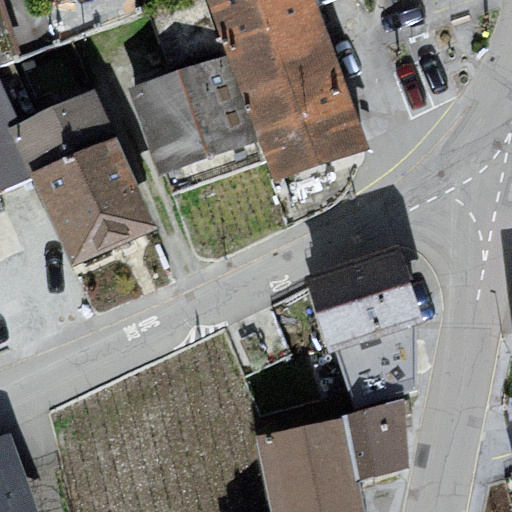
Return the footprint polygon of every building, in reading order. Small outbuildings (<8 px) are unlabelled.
[(2,0),(0,0),(0,78),(27,69),(2,0)] [(218,0),(291,203),(390,168),(329,0),(218,0)] [(235,65),(141,98),(177,197),(271,164),(235,65)] [(109,104),(26,141),(91,288),(175,251),(109,104)] [(0,157),(0,274),(0,275),(0,274),(0,219),(24,208),(0,157)] [(401,260),(314,290),(342,370),(429,341),(401,260)] [(417,419),(271,447),(283,511),(380,511),(378,495),(429,486),(417,419)] [(46,511),(22,445),(0,452),(0,511),(46,511)]
